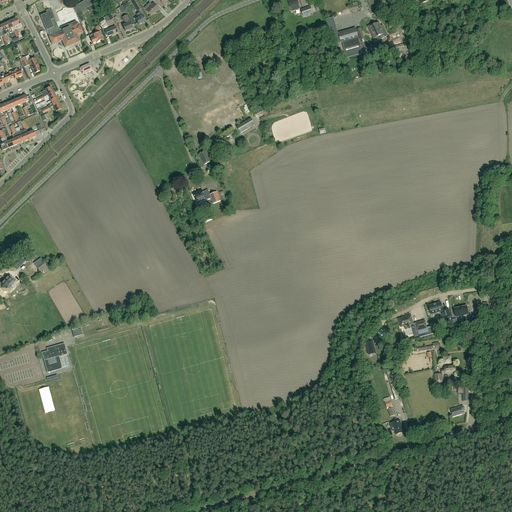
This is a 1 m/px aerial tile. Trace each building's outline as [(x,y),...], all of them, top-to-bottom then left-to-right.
[(89,7),(92,6),(89,0),(86,0),(72,8),(76,14),(81,12),(89,7)] [(131,0),(131,1),(138,13),(143,10),(136,0),(131,0)] [(292,0),(288,2),(289,5),(290,8),(291,8),(291,10),(292,12),(296,10),(300,9),(299,7),(298,5),(299,5),(298,2),(297,0),(292,0)] [(152,5),(149,3),(147,5),(150,7),(146,11),(151,16),(153,13),(154,14),(159,9),(153,3),(152,5)] [(62,41),(65,48),(80,42),(77,34),(82,32),(79,25),(78,25),(76,22),(59,29),(51,11),(50,12),(49,10),(46,11),(47,13),(40,16),(46,31),(49,37),(52,45),(62,41)] [(76,14),(78,20),(84,16),(81,12),(76,14)] [(134,18),(136,20),(139,25),(145,21),(140,13),(136,15),(137,16),(134,18)] [(132,29),(131,26),(134,25),(128,16),(127,16),(127,15),(122,18),(125,25),(123,26),(125,32),(132,29)] [(11,21),(15,31),(15,30),(22,27),(21,24),(19,24),(16,19),(11,21)] [(15,31),(11,21),(5,24),(8,30),(9,33),(15,31)] [(5,24),(0,26),(0,27),(4,36),(9,33),(8,30),(5,24)] [(386,33),(384,29),(383,25),(380,27),(380,26),(375,28),(374,25),(370,27),(376,40),(381,38),(381,37),(384,36),(384,34),(386,33)] [(93,35),(89,36),(93,44),(96,42),(96,43),(102,40),(101,36),(102,36),(98,26),(95,28),(97,32),(93,34),(93,35)] [(115,26),(105,31),(107,37),(113,35),(113,36),(118,33),(115,26)] [(345,33),(338,35),(341,43),(347,41),(358,38),(356,30),(345,33)] [(391,42),(400,38),(399,33),(389,37),(391,42)] [(27,61),(29,66),(30,65),(34,74),(40,71),(36,61),(35,58),(30,60),(28,56),(25,57),(27,61)] [(29,66),(25,57),(20,59),(23,68),(29,66)] [(80,68),(82,72),(82,74),(83,74),(84,74),(85,74),(86,73),(87,73),(89,72),(90,72),(91,71),(92,70),(92,69),(91,68),(89,64),(80,68)] [(17,69),(13,71),(16,78),(22,76),(20,70),(17,71),(17,69)] [(9,74),(7,75),(10,81),(16,78),(13,71),(9,73),(9,74)] [(2,76),(0,76),(3,84),(10,81),(7,75),(5,76),(4,73),(1,74),(2,76)] [(48,96),(53,93),(51,87),(45,90),(48,96)] [(37,99),(36,100),(36,102),(34,103),(35,104),(37,103),(45,100),(49,98),(50,101),(56,98),(53,93),(48,96),(44,98),(45,99),(41,101),(39,98),(36,99),(37,99)] [(26,95),(20,98),(23,104),(22,104),(24,108),(23,109),(24,112),(28,111),(26,107),(27,107),(26,102),(28,101),(29,103),(32,102),(30,96),(27,97),(26,95)] [(56,98),(50,101),(52,104),(47,106),(47,107),(39,111),(40,113),(42,112),(43,114),(47,112),(45,109),(48,107),(49,109),(53,107),(59,104),(56,98)] [(15,100),(9,102),(12,108),(11,108),(13,112),(15,112),(16,112),(14,107),(17,106),(15,100)] [(9,102),(4,105),(6,111),(11,108),(12,108),(9,102)] [(59,104),(53,107),(56,112),(62,109),(59,104)] [(251,119),(237,127),(240,133),(254,125),(251,119)] [(15,129),(11,131),(13,134),(13,135),(15,134),(19,144),(25,142),(22,136),(19,137),(17,133),(16,133),(15,129)] [(24,130),(20,131),(22,136),(25,142),(30,139),(28,133),(26,129),(24,130)] [(28,133),(30,139),(36,137),(33,131),(28,133)] [(4,134),(0,135),(2,139),(3,139),(8,149),(13,146),(11,140),(6,143),(4,139),(6,138),(4,134)] [(14,139),(11,140),(13,146),(19,144),(15,134),(13,135),(13,134),(12,135),(14,139)] [(206,151),(198,155),(204,165),(211,161),(208,155),(210,154),(217,151),(215,146),(208,150),(206,151)] [(208,190),(203,192),(202,190),(193,194),(196,202),(205,198),(204,195),(207,194),(209,199),(211,198),(213,204),(221,201),(217,192),(210,195),(208,190)] [(25,261),(22,258),(16,266),(19,268),(25,261)] [(35,265),(39,272),(44,269),(45,270),(48,268),(43,261),(42,262),(42,260),(35,265)] [(3,281),(1,284),(8,291),(11,287),(16,281),(10,276),(9,277),(7,276),(3,281)] [(0,283),(0,295),(1,296),(2,297),(8,291),(1,284),(0,283)] [(443,311),(440,303),(428,306),(431,314),(443,311)] [(468,314),(466,308),(462,309),(462,307),(456,309),(456,311),(454,311),(455,317),(468,314)] [(398,319),(400,328),(414,324),(411,315),(398,319)] [(427,328),(425,320),(414,323),(417,331),(427,328)] [(431,327),(427,328),(417,331),(418,338),(433,334),(431,327)] [(74,337),(83,335),(81,329),(72,332),(74,337)] [(47,372),(62,369),(58,356),(67,354),(64,344),(47,349),(48,352),(42,353),(44,361),(47,372)] [(445,374),(455,373),(455,365),(449,366),(449,363),(450,363),(449,357),(444,358),(444,364),(448,363),(448,366),(444,366),(444,370),(441,370),(442,374),(445,374)] [(457,394),(462,394),(462,402),(469,402),(469,386),(457,386),(457,394)] [(393,408),(389,397),(383,399),(387,410),(388,410),(390,417),(396,415),(393,408)] [(463,406),(460,407),(450,410),(452,417),(463,414),(462,411),(465,410),(463,406)] [(403,432),(399,420),(392,423),(393,426),(391,427),(392,431),(395,430),(396,435),(403,432)]
